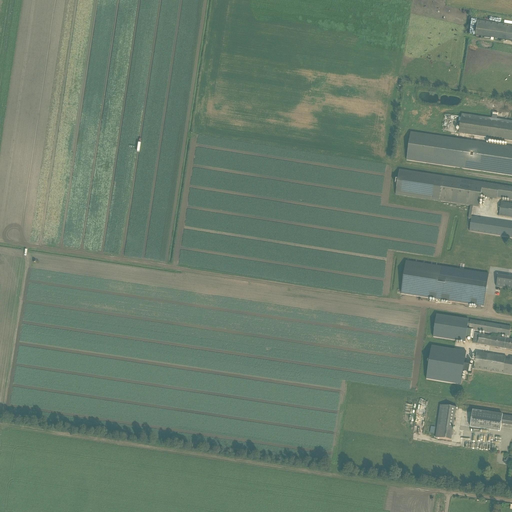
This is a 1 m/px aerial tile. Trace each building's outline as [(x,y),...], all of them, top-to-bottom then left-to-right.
[(511,38),(511,24),(477,19),(475,33),(511,38)] [(472,43),(471,52),(475,52),(476,46),(483,47),(483,45),(487,45),(487,41),(476,40),(476,44),(472,43)] [(462,117),(459,134),(511,141),(511,121),(497,120),(497,116),(498,116),(498,114),(493,113),(493,115),(492,115),(492,119),(462,114),(462,117)] [(511,147),(450,138),(411,132),(410,135),(409,147),(407,160),(511,176),(511,147)] [(499,216),(511,217),(511,187),(399,170),(396,195),(479,208),(481,197),(497,200),(497,198),(511,200),(511,204),(501,202),(499,216)] [(469,232),(511,238),(511,223),(472,218),(469,232)] [(402,291),(401,294),(430,299),(452,302),(472,305),(476,306),(484,307),(486,294),(489,274),(406,262),(402,291)] [(511,277),(503,276),(498,276),(496,287),(500,288),(511,289),(511,277)] [(436,315),(433,338),(455,341),(465,343),(466,338),(473,339),(474,334),(474,331),(469,330),(467,330),(469,320),(436,315)] [(470,320),(469,330),(474,331),(490,334),(494,334),(506,337),(506,339),(493,337),(490,336),(479,334),(479,335),(474,334),(473,339),(473,344),(478,344),(478,345),(493,347),(511,350),(511,339),(508,339),(509,337),(511,327),(509,327),(505,326),(470,320)] [(432,347),(426,380),(461,385),(462,381),(463,372),(468,373),(470,367),(464,366),(466,352),(454,350),(432,347)] [(477,352),(476,356),(475,362),(474,369),(474,370),(511,375),(511,357),(510,357),(510,360),(506,360),(506,357),(477,352)] [(435,439),(452,441),(456,408),(440,406),(435,439)] [(500,432),(503,415),(473,411),(470,428),(500,432)]
